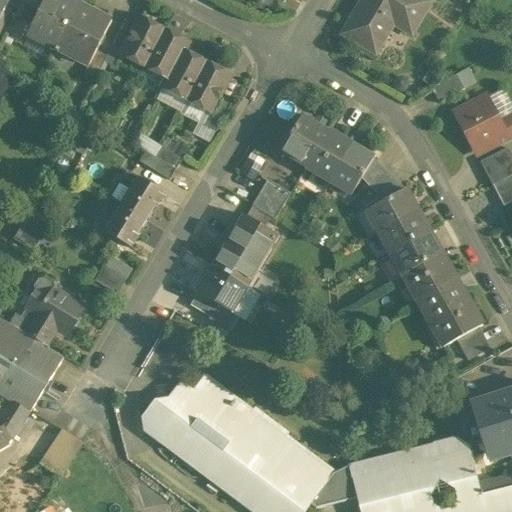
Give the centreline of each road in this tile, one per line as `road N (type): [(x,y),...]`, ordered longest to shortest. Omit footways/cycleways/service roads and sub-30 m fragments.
road 1 (residential): [(120,359),(132,313),(285,55)]
road 2 (residential): [(285,55),(400,122),(511,303)]
